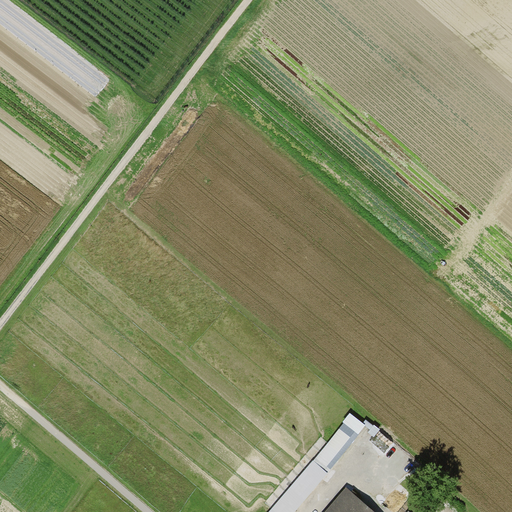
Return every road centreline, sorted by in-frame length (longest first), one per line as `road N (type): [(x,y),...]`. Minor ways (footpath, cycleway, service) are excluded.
road 1 (track): [(249,0),(0,326)]
road 2 (track): [(147,511),(0,386)]
